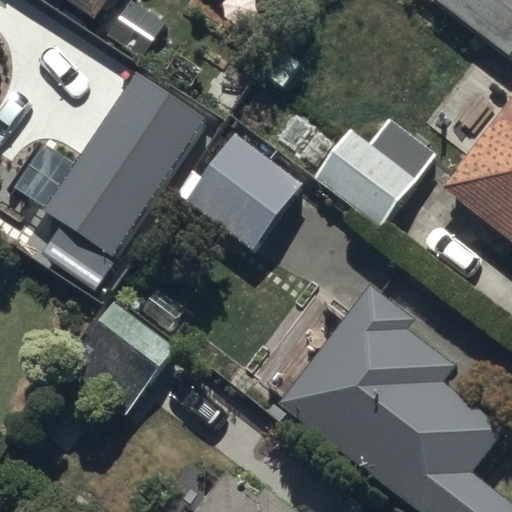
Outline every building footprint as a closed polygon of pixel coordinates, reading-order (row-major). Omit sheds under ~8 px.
[(62,0),(101,24),(116,0),(62,0)] [(511,0),(439,0),(435,6),(511,64),(511,0)] [(53,214),(120,258),(210,120),(142,76),(53,214)] [(511,107),(447,192),(511,242),(511,107)] [(385,234),(440,160),(392,124),(374,149),(354,135),(317,184),(385,234)] [(307,191),(239,139),(184,211),(251,263),(307,191)] [(424,327),(375,291),(285,409),(421,511),(511,511),(511,502),(482,479),(511,439),(511,435),(451,390),(463,375),(415,339),(424,327)] [(180,353),(116,307),(72,367),(137,414),(180,353)] [(264,502),(233,479),(207,511),(298,511),(272,492),(264,502)]
